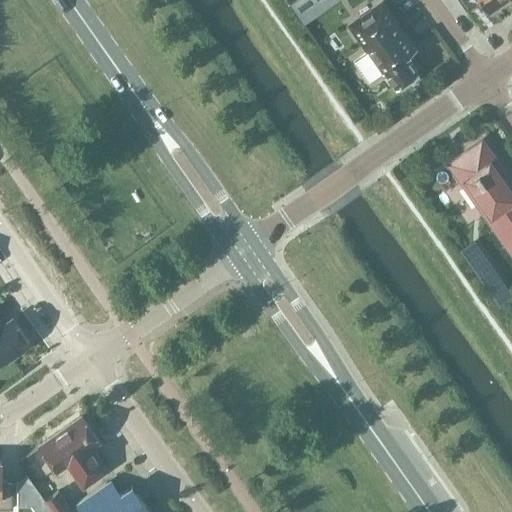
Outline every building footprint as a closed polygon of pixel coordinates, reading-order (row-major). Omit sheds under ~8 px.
[(286,0),(296,12),(305,6),(301,0),(286,0)] [(459,0),(466,9),(468,8),(467,6),(476,0),(484,0),(492,11),(505,2),(503,0),(459,0)] [(359,16),(349,24),(369,52),(354,62),(368,81),(384,70),(395,86),(417,71),(406,54),(415,48),(403,31),(401,33),(394,24),(397,22),(382,1),(371,8),(374,12),(362,20),(359,16)] [(511,243),(511,186),(507,179),(509,177),(496,159),(492,162),(482,148),(477,152),(474,148),(459,158),(462,162),(457,166),(467,180),(463,182),(484,212),(486,211),(507,241),(509,239),(511,243)] [(475,270),(482,279),(493,271),(486,262),(475,270)] [(0,361),(29,341),(13,318),(1,327),(0,325),(0,361)] [(100,441),(81,414),(39,444),(58,470),(67,464),(83,487),(108,469),(97,454),(94,456),(89,449),(100,441)] [(35,439),(20,447),(33,469),(48,461),(35,439)] [(0,508),(13,508),(13,483),(1,483),(1,460),(0,460),(0,508)] [(53,511),(45,499),(26,473),(17,480),(17,504),(31,504),(36,511),(53,511)] [(149,511),(136,493),(132,496),(126,489),(117,496),(106,481),(75,503),(81,511),(149,511)] [(59,511),(68,506),(58,490),(45,499),(53,511),(59,511)]
